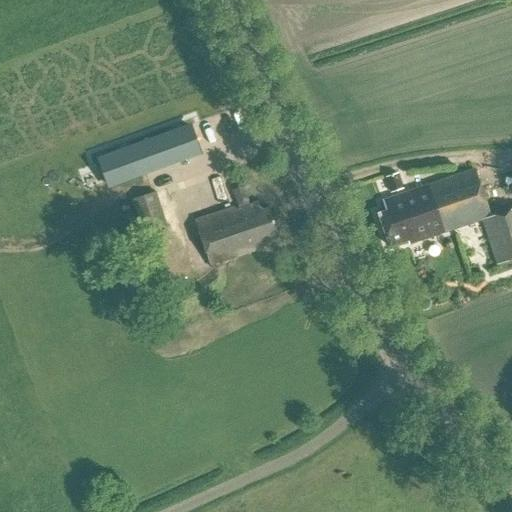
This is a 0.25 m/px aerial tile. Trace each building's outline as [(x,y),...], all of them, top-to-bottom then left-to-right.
[(189,126),(98,159),(108,186),(199,153),(189,126)] [(407,243),(481,219),(496,264),(511,259),(511,208),(490,216),(474,170),(382,201),(385,211),(377,214),(388,246),(406,239),(407,243)] [(391,193),(402,189),(397,174),(386,177),(391,193)] [(232,190),(239,209),(235,210),(234,207),(194,220),(210,268),(221,265),(221,263),(260,249),(259,247),(279,241),(268,208),(260,211),(257,202),(249,205),(243,187),(232,190)] [(131,200),(141,234),(165,227),(154,193),(131,200)]
